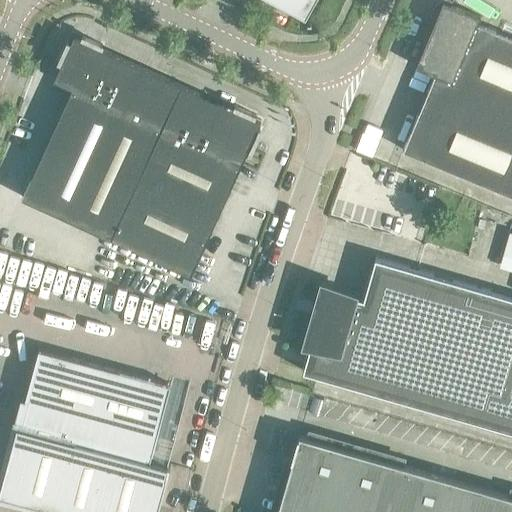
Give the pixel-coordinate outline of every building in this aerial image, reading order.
[(286,0),(306,11),(312,0),(286,0)] [(511,194),(511,36),(478,23),(481,16),(443,1),(416,66),(434,74),(403,150),(511,194)] [(72,89),(23,199),(191,275),(249,148),(251,149),(260,130),(258,128),(261,121),(253,118),(255,115),(235,106),(234,109),(101,48),(103,45),(83,36),(81,40),(74,36),(70,44),(68,42),(59,62),(61,63),(53,81),(72,89)] [(511,234),(498,232),(491,268),(511,272),(511,234)] [(511,296),(375,258),(364,298),(324,287),(308,342),(311,343),(303,371),(511,431),(511,296)] [(149,462),(171,386),(39,350),(25,400),(34,404),(27,430),(18,427),(0,491),(0,495),(56,510),(56,511),(59,511),(152,511),(157,507),(161,497),(166,479),(167,479),(170,467),(168,466),(167,467),(149,462)] [(511,511),(511,495),(300,435),(277,511),(511,511)]
